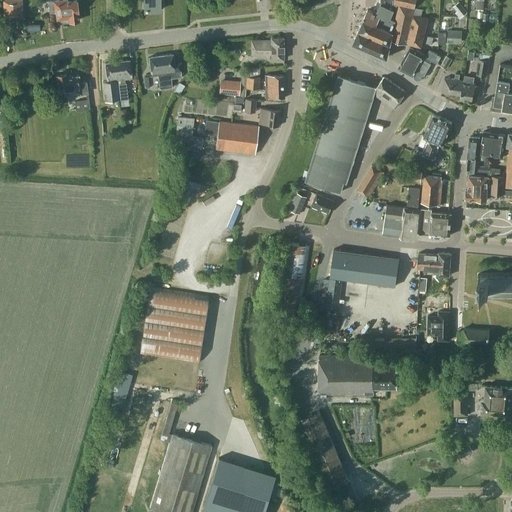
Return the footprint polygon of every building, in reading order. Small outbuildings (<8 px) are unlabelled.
[(22,18),(22,0),(2,0),(3,18),(22,18)] [(77,8),(78,6),(78,3),(76,2),(75,0),(72,0),(67,1),(66,0),(55,0),(48,1),(49,12),(55,11),(56,19),(68,18),(68,21),(78,19),(77,8)] [(144,7),(144,9),(146,9),(146,12),(153,12),(153,8),(160,8),(160,0),(141,0),(141,7),(144,7)] [(388,57),(392,40),(396,20),(390,17),(394,10),(392,9),(393,0),(380,0),(381,4),(377,13),(368,9),(354,42),(388,57)] [(399,5),(396,20),(392,40),(421,47),(428,17),(422,16),(423,9),(415,7),(416,0),(394,0),(394,3),(399,5)] [(465,10),(458,2),(453,6),(459,14),(465,10)] [(461,43),(462,31),(448,30),(447,42),(461,43)] [(446,44),(446,32),(439,32),(438,43),(446,44)] [(271,59),(284,59),(283,37),(271,37),(271,40),(252,41),(252,54),(271,54),(271,59)] [(414,75),(415,73),(423,58),(426,54),(410,47),(399,67),(414,75)] [(425,58),(423,58),(415,73),(416,77),(419,78),(423,78),(432,60),(437,63),(441,56),(431,51),(430,52),(429,52),(425,58)] [(160,88),(168,87),(172,87),(171,78),(181,77),(181,72),(183,71),(182,63),(174,64),(173,53),(150,56),(152,76),(158,75),(160,88)] [(486,76),(489,55),(480,54),(480,59),(478,59),(476,75),(486,76)] [(452,59),(446,56),(441,65),(447,68),(452,59)] [(128,60),(116,61),(119,80),(120,80),(120,83),(119,84),(120,96),(127,95),(125,80),(131,79),(128,60)] [(115,81),(119,80),(116,61),(105,63),(107,82),(102,82),(105,101),(118,100),(115,81)] [(493,106),(511,109),(511,65),(500,63),(493,106)] [(68,95),(87,93),(86,82),(80,83),(78,75),(66,77),(65,73),(56,75),(57,84),(51,85),(53,94),(59,93),(59,95),(68,94),(68,95)] [(444,77),(442,92),(460,95),(461,95),(463,83),(464,81),(461,80),(459,80),(460,74),(455,73),(454,79),(444,77)] [(341,191),(344,182),(347,182),(371,104),(374,96),(375,94),(394,107),(406,90),(384,75),(376,86),(338,74),(323,123),(319,122),(316,130),(320,131),(305,180),(341,191)] [(264,75),(264,87),(271,87),(271,88),(284,88),(284,75),(264,75)] [(147,77),(149,88),(156,87),(154,76),(147,77)] [(260,88),(260,76),(246,76),(246,87),(260,88)] [(460,95),(460,98),(472,101),(474,93),(478,94),(479,86),(475,85),(475,82),(474,82),(474,78),(465,76),(464,81),(463,83),(461,95),(460,95)] [(219,93),(239,95),(240,80),(220,79),(219,93)] [(183,87),(178,83),(173,92),(178,95),(183,87)] [(284,98),(284,88),(271,88),(271,87),(264,87),(264,98),(284,98)] [(255,112),(256,99),(246,98),(244,111),(255,112)] [(88,99),(74,101),(76,111),(90,109),(88,99)] [(241,105),(233,104),(232,111),(240,112),(241,105)] [(280,110),(260,107),(258,123),(278,125),(280,110)] [(433,114),(424,136),(422,135),(418,145),(426,148),(423,154),(433,159),(439,143),(442,144),(451,122),(433,114)] [(174,143),(202,146),(203,136),(192,135),(194,117),(178,115),(174,143)] [(219,121),(218,122),(206,120),(204,133),(217,134),(215,149),(255,154),(258,126),(219,121)] [(484,164),(490,165),(494,133),(483,131),(480,154),(486,155),(484,164)] [(506,134),(494,133),(490,165),(494,166),(496,156),(502,157),(506,134)] [(475,172),(479,138),(470,137),(467,158),(471,159),(469,171),(475,172)] [(369,196),(384,172),(372,165),(357,189),(369,196)] [(441,176),(422,174),(422,171),(409,169),(407,178),(423,182),(422,201),(431,202),(431,204),(438,205),(438,207),(452,209),(454,180),(441,179),(441,176)] [(505,194),(505,188),(505,176),(469,174),(468,188),(466,188),(466,198),(478,199),(478,200),(485,200),(485,199),(487,199),(488,193),(505,194)] [(191,188),(193,181),(181,177),(179,183),(191,188)] [(431,233),(432,211),(432,208),(422,207),(422,208),(419,208),(421,188),(409,187),(407,206),(387,204),(383,234),(415,238),(421,232),(429,233),(431,233)] [(329,212),(334,200),(316,192),(311,205),(329,212)] [(307,197),(297,193),(290,210),(300,214),(307,197)] [(451,213),(432,211),(431,233),(450,235),(451,213)] [(369,221),(367,231),(380,233),(382,223),(369,221)] [(311,245),(288,241),(278,310),(300,313),(311,245)] [(343,278),(379,283),(396,285),(400,258),(334,248),(330,276),(328,276),(326,285),(329,285),(326,306),(339,307),(343,278)] [(419,252),(418,261),(450,264),(451,252),(439,251),(438,254),(419,252)] [(449,275),(450,264),(418,261),(418,268),(437,269),(437,274),(449,275)] [(478,294),(511,294),(511,273),(477,273),(478,294)] [(199,362),(210,296),(151,287),(141,352),(199,362)] [(449,340),(450,311),(432,310),(431,333),(438,334),(438,339),(449,340)] [(278,331),(292,333),(293,322),(279,320),(278,331)] [(489,343),(490,329),(464,328),(464,331),(459,331),(458,341),(477,342),(476,344),(480,344),(480,342),(489,343)] [(204,353),(212,354),(214,342),(206,341),(204,353)] [(118,352),(118,376),(131,376),(131,352),(118,352)] [(373,355),(319,355),(318,394),(374,394),(374,387),(398,387),(398,362),(373,362),(373,355)] [(481,412),(511,414),(511,397),(511,388),(485,387),(485,399),(482,399),(481,412)] [(454,392),(454,415),(468,415),(468,392),(454,392)] [(328,489),(349,480),(320,410),(299,419),(328,489)] [(191,511),(212,444),(172,432),(150,508),(164,511),(191,511)] [(458,453),(461,458),(473,451),(469,445),(458,453)] [(265,511),(276,475),(247,466),(246,466),(238,464),(238,463),(228,460),(227,461),(220,458),(219,458),(219,457),(218,457),(202,511),(203,511),(204,511),(206,511),(265,511)] [(357,502),(350,492),(346,494),(353,504),(357,502)]
